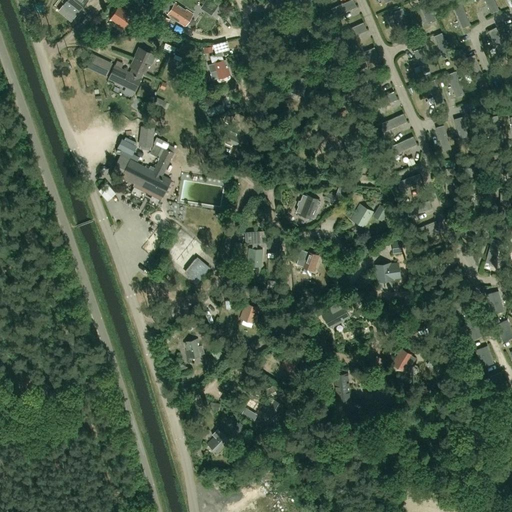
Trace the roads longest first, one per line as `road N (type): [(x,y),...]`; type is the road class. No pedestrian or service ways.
road 1 (unclassified): [(195,511),(178,430),(21,0)]
road 2 (unclassified): [(158,511),(0,43)]
